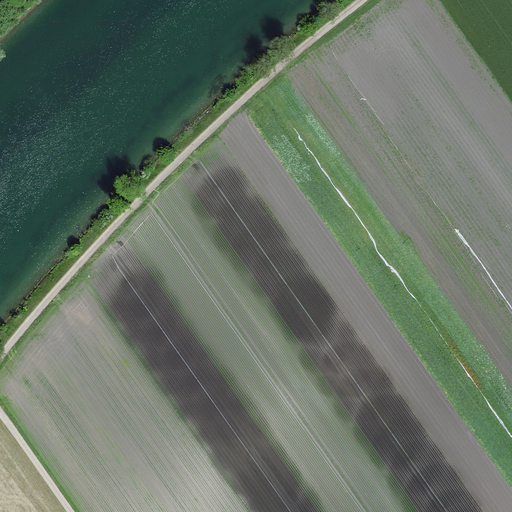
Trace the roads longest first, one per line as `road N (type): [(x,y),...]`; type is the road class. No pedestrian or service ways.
road 1 (track): [(0,357),(131,206),(364,0)]
road 2 (track): [(69,511),(0,413)]
